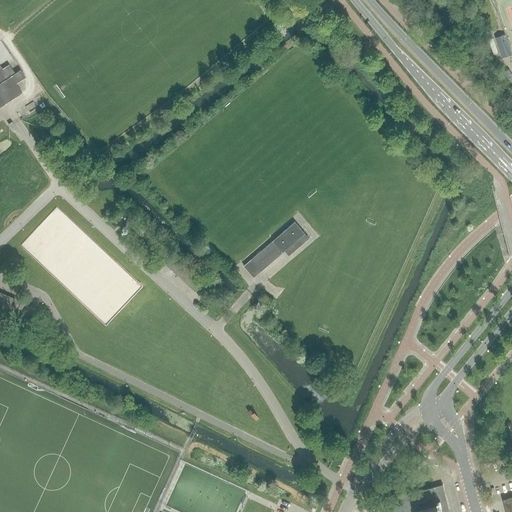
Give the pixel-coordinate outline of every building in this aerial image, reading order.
[(511,13),(502,17),(511,44),(511,13)] [(505,34),(495,37),(502,58),(511,54),(505,34)] [(493,38),(489,40),(494,55),(498,53),(493,38)] [(25,77),(20,70),(16,73),(15,73),(9,64),(4,68),(2,69),(0,65),(0,107),(8,102),(14,98),(16,97),(18,95),(22,93),(21,92),(21,93),(14,83),(24,77),(25,78),(25,77)] [(266,247),(266,248),(252,260),(251,259),(251,260),(243,266),(254,278),(261,271),(262,271),(261,270),(275,258),(276,259),(285,251),(289,256),(309,238),(294,222),(287,228),(270,243),(266,247)] [(174,255),(166,264),(171,269),(172,268),(179,260),(174,255)] [(179,260),(172,268),(176,272),(184,264),(179,260)] [(184,264),(176,272),(180,276),(188,268),(184,264)] [(188,268),(180,276),(185,281),(192,272),(188,268)] [(192,272),(185,281),(189,285),(197,276),(192,272)] [(197,276),(189,285),(193,289),(201,280),(197,276)] [(200,296),(208,287),(201,280),(193,289),(200,296)] [(9,298),(3,296),(0,303),(0,305),(4,308),(9,298)] [(14,300),(9,298),(4,308),(10,310),(14,300)] [(14,299),(14,300),(10,310),(19,314),(23,303),(16,300),(14,299)] [(449,511),(443,485),(434,487),(377,502),(379,511),(449,511)]
